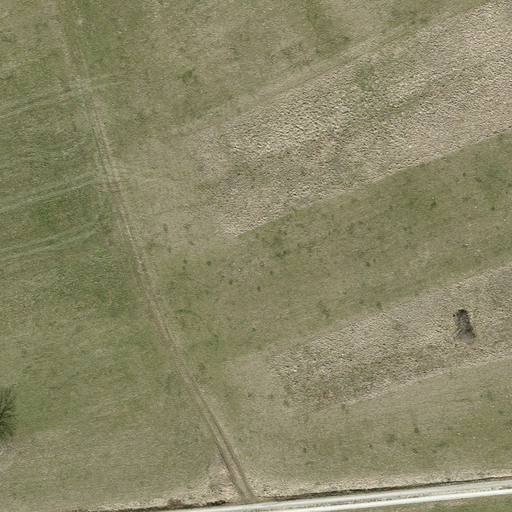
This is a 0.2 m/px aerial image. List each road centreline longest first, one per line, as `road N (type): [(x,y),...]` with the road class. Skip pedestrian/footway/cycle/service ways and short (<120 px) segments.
road 1 (track): [(67,0),(142,260),(185,371),(257,510)]
road 2 (track): [(511,487),(234,511)]
